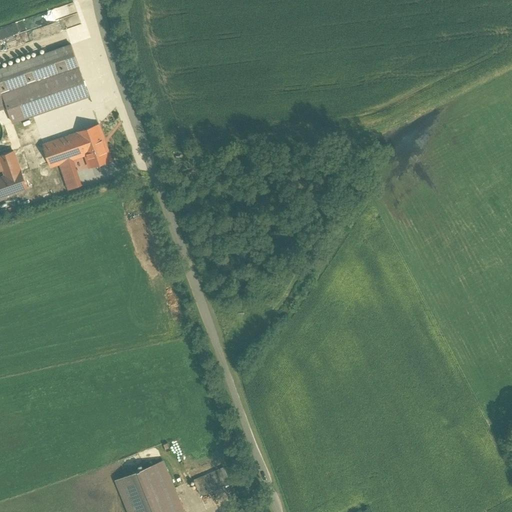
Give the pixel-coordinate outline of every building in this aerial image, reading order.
[(91,96),(72,42),(0,67),(0,108),(8,106),(14,123),(91,96)] [(101,124),(78,132),(86,155),(90,167),(113,159),(101,124)] [(71,160),(86,155),(78,132),(43,145),(51,167),(61,164),(70,189),(79,186),(71,160)] [(0,199),(28,190),(15,152),(0,156),(0,199)] [(151,466),(126,476),(116,480),(129,511),(186,511),(179,495),(165,500),(151,466)] [(224,468),(194,481),(198,490),(228,478),(224,468)]
